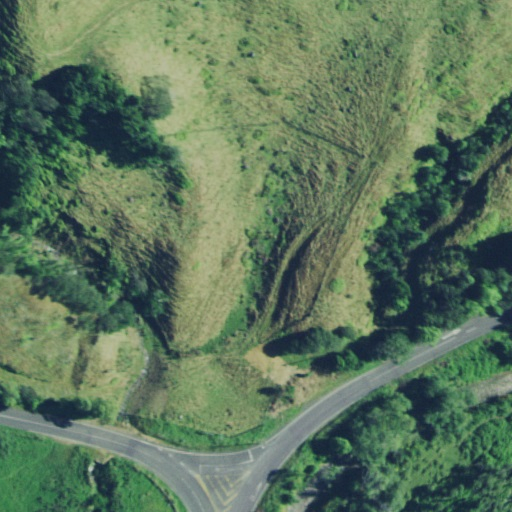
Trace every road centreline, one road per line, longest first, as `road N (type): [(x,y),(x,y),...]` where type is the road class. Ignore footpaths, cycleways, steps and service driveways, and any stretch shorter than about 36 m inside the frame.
road 1 (unclassified): [(511,320),(326,410),(279,451)]
road 2 (tertiary): [(0,415),(138,449),(171,465)]
